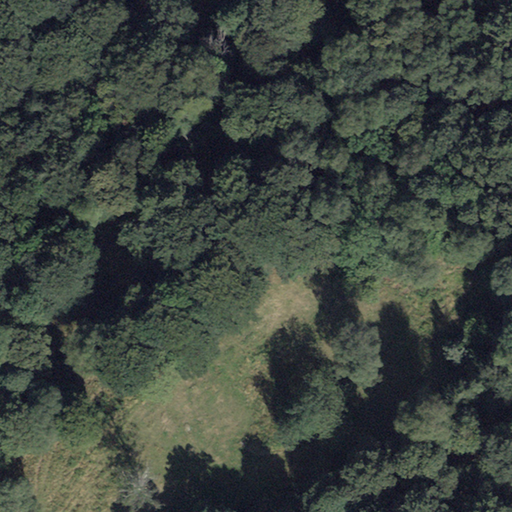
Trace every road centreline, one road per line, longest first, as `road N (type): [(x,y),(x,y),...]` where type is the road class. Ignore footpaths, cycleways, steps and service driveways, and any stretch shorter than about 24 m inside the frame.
road 1 (track): [(239,0),(210,29),(0,334)]
road 2 (track): [(381,511),(511,419)]
